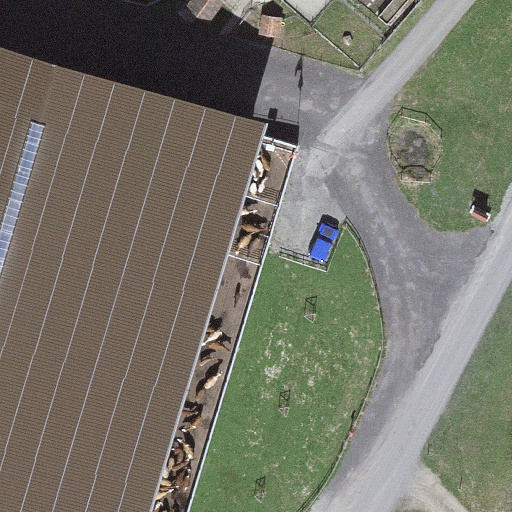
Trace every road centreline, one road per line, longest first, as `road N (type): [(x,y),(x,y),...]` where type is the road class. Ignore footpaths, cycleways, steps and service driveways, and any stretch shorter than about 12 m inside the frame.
road 1 (track): [(239,385),(271,223),(470,0)]
road 2 (track): [(376,511),(511,239)]
road 3 (track): [(239,385),(403,449)]
road 4 (track): [(222,511),(237,472),(239,385)]
